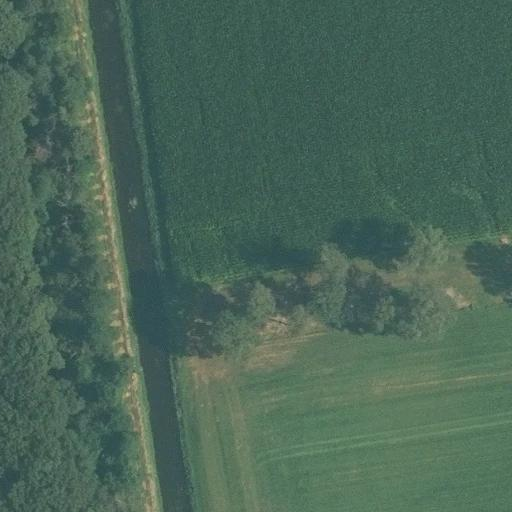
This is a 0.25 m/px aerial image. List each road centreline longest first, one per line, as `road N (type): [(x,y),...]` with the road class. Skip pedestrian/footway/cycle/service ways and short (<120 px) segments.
road 1 (track): [(70,0),(148,511)]
road 2 (track): [(233,356),(511,313)]
